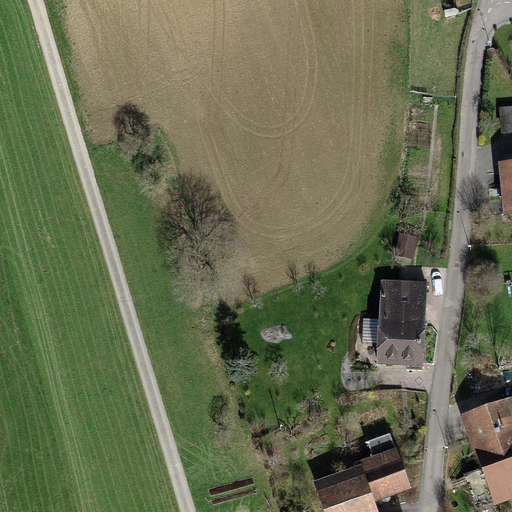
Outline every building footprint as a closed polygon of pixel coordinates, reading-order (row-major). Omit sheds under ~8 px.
[(511,106),(499,107),(501,134),(511,133),(511,106)] [(511,160),(498,162),(503,216),(511,215),(511,160)] [(379,288),(371,362),(411,366),(419,292),(379,288)] [(511,429),(509,430),(501,407),(460,421),(491,505),(511,497),(511,429)] [(387,440),(364,447),(368,459),(391,452),(387,440)] [(360,474),(369,506),(400,497),(389,460),(358,468),(360,474)] [(370,511),(369,506),(360,474),(316,487),(323,511),(370,511)]
